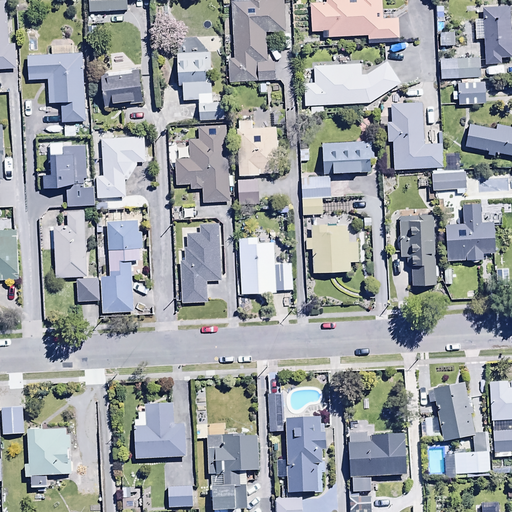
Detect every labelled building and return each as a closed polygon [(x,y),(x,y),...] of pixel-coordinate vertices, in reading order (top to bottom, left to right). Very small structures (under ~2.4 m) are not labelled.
[(127,13),(126,0),(88,0),(89,15),(127,13)] [(250,0),(250,3),(233,4),(234,60),(229,61),(229,84),(275,83),(274,65),(267,65),(267,34),(284,33),(283,0),(267,1),(266,0),(250,0)] [(325,0),(326,5),(310,5),(312,34),(327,34),(327,41),(367,39),(367,41),(398,40),(397,20),(382,20),(380,0),(325,0)] [(0,71),(17,71),(16,45),(7,46),(5,2),(0,2),(0,71)] [(511,18),(511,8),(482,9),(483,22),(473,22),(474,42),(484,42),(485,66),(511,65),(511,18)] [(442,36),(442,48),(454,48),(454,36),(442,36)] [(52,57),(27,57),(28,83),(48,82),(49,106),(61,106),(62,124),(87,123),(86,99),(83,100),(82,56),(71,56),(71,48),(52,48),(52,57)] [(211,54),(177,55),(178,86),(182,86),(182,104),(198,103),(199,123),(224,122),(224,104),(212,105),(211,54)] [(480,61),(440,62),(441,82),(480,80),(480,61)] [(323,108),(369,106),(400,86),(387,64),(365,76),(361,76),(361,67),(313,69),(314,85),(303,85),(304,108),(310,108),(311,117),(323,116),(323,108)] [(101,80),(104,109),(143,105),(139,72),(108,76),(108,79),(101,80)] [(485,84),(457,85),(458,107),(485,106),(485,84)] [(441,146),(425,147),(424,106),(405,107),(404,96),(390,96),(391,125),(387,125),(387,144),(391,144),(392,172),(442,171),(441,146)] [(283,111),(272,112),(274,128),(285,127),(283,111)] [(468,126),(464,149),(487,153),(487,156),(495,158),(496,156),(511,158),(511,129),(497,127),(496,132),(468,126)] [(229,203),(226,128),(198,129),(198,141),(187,142),(188,161),(174,162),(175,189),(190,188),(191,192),(202,191),(203,204),(229,203)] [(277,130),(236,132),(238,178),(279,177),(277,130)] [(53,139),(36,139),(38,202),(56,201),(53,139)] [(144,139),(101,141),(102,178),(96,178),(96,201),(125,200),(125,180),(136,165),(145,164),(144,139)] [(373,144),(322,145),(323,177),(370,176),(369,164),(373,163),(373,144)] [(458,157),(445,157),(445,172),(458,172),(458,157)] [(431,177),(432,193),(466,191),(465,175),(431,177)] [(329,179),(301,180),(302,218),(321,217),(321,200),(330,200),(329,179)] [(256,180),(237,181),(238,208),(258,207),(256,180)] [(463,228),(446,228),(447,264),(482,262),(482,256),(495,256),(494,225),(482,226),(481,207),(463,207),(463,228)] [(67,228),(53,229),(55,280),(86,279),(83,215),(66,216),(67,228)] [(434,218),(400,219),(401,260),(411,260),(411,289),(435,288),(434,218)] [(136,224),(107,225),(109,279),(101,279),(102,315),(134,314),(132,268),(137,268),(137,263),(140,263),(139,251),(141,251),(141,235),(137,235),(136,224)] [(221,282),(219,226),(198,227),(198,235),(195,235),(195,228),(182,229),(182,238),(185,237),(186,249),(183,249),(183,264),(179,264),(181,306),(208,304),(207,283),(221,282)] [(347,227),(311,228),(312,240),(305,240),(305,252),(312,252),(312,276),(350,275),(350,265),(358,265),(358,244),(348,244),(347,227)] [(0,282),(19,282),(17,232),(0,232),(0,282)] [(257,241),(239,242),(242,297),(275,295),(275,294),(288,293),(287,267),(274,268),(273,246),(257,247),(257,241)] [(98,281),(77,281),(77,304),(98,304),(98,281)] [(511,385),(489,386),(490,425),(492,425),(493,460),(510,459),(510,454),(511,454),(511,385)] [(463,386),(433,393),(443,444),(473,438),(463,386)] [(134,422),(135,461),(185,460),(184,428),(176,428),(175,407),(144,408),(144,415),(138,415),(139,422),(134,422)] [(320,423),(285,423),(288,497),(318,495),(317,466),(321,466),(321,452),(326,452),(325,435),(320,435),(320,423)] [(224,427),(195,428),(196,442),(206,441),(208,479),(211,478),(212,511),(241,511),(240,475),(259,474),(257,441),(242,442),(242,439),(224,440),(224,427)] [(65,432),(26,434),(27,468),(25,468),(25,481),(31,481),(32,502),(48,501),(48,478),(70,477),(69,437),(66,437),(65,432)] [(368,439),(368,435),(348,435),(349,482),(354,482),(354,493),(371,493),(370,479),(406,478),(406,438),(368,439)] [(473,455),(453,455),(454,480),(489,479),(488,454),(486,454),(485,438),(473,438),(473,455)] [(100,469),(79,469),(79,496),(100,496),(100,469)] [(191,488),(167,488),(167,510),(192,510),(191,488)] [(130,491),(122,491),(122,511),(133,511),(134,501),(130,501),(130,491)] [(301,511),(302,502),(274,502),(274,511),(301,511)]
